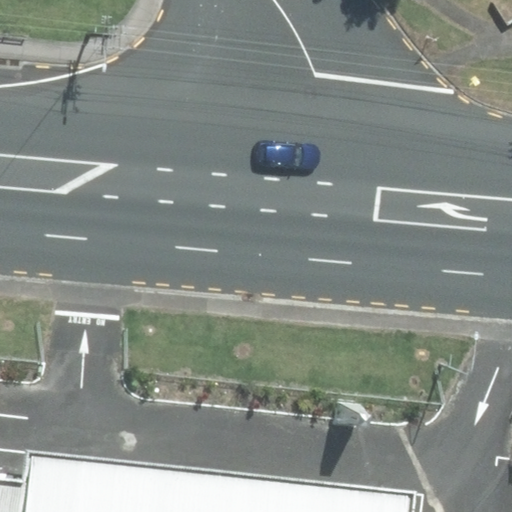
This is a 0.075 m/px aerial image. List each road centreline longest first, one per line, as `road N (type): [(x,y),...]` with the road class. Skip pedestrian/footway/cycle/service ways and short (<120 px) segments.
road 1 (secondary): [(322,197),(0,172)]
road 2 (residential): [(278,0),(313,69),(322,197)]
road 3 (secondary): [(511,214),(322,197)]
